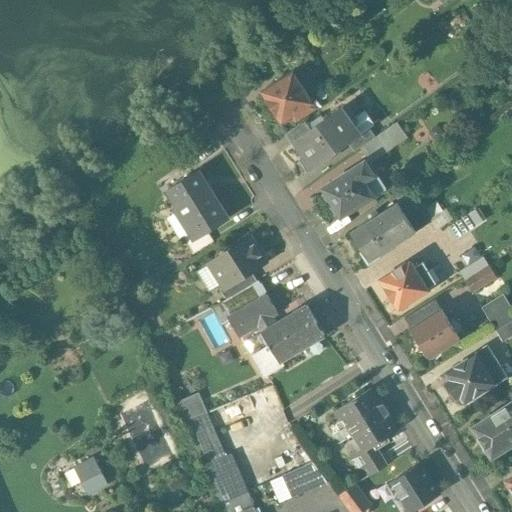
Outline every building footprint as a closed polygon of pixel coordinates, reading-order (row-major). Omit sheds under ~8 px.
[(317,108),(295,72),(264,91),(278,112),(277,116),(280,120),(287,122),(293,118),(298,120),(317,108)] [(312,130),(293,143),(294,144),(312,169),(349,142),(361,133),(361,132),(342,107),(312,130)] [(305,120),(285,134),(293,145),(294,144),(293,143),(312,130),(305,120)] [(408,138),(396,123),(386,130),(397,146),(408,138)] [(376,137),(368,127),(361,132),(361,133),(349,142),(355,151),(376,137)] [(386,130),(360,148),(369,160),(372,164),(397,146),(386,130)] [(369,160),(324,187),(333,202),(331,204),(330,206),(330,209),(331,211),(333,213),(335,214),(338,214),(340,213),(342,216),(386,189),(372,164),(369,160)] [(231,217),(201,169),(169,189),(178,204),(175,206),(190,232),(202,224),(207,232),(208,231),(231,217)] [(400,202),(352,232),(364,251),(362,252),(370,265),(382,257),(381,254),(418,231),(400,202)] [(190,232),(183,236),(194,253),(214,241),(208,231),(207,232),(202,224),(190,232)] [(251,237),(210,263),(225,286),(251,271),(266,261),(251,237)] [(411,259),(382,278),(395,298),(393,301),(397,307),(403,308),(408,305),(409,303),(438,285),(428,270),(421,275),(411,259)] [(490,266),(466,281),(473,292),(497,277),(490,266)] [(251,271),(225,286),(220,289),(227,299),(257,281),(251,271)] [(258,281),(236,295),(222,302),(231,316),(266,295),(258,281)] [(511,305),(504,293),(482,307),(496,329),(511,318),(511,305)] [(231,316),(230,317),(240,335),(260,323),(264,331),(275,324),(271,316),(277,312),(267,295),(231,316)] [(264,331),(263,331),(270,343),(281,360),(282,359),(325,334),(307,305),(275,324),(264,331)] [(442,309),(412,328),(426,349),(425,352),(428,356),(434,357),(439,354),(440,352),(461,339),(442,309)] [(511,318),(496,329),(503,341),(511,335),(511,318)] [(270,343),(251,355),(265,377),(285,364),(282,359),(281,360),(270,343)] [(489,346),(442,374),(457,398),(460,396),(464,402),(470,402),(474,399),(474,396),(508,376),(489,346)] [(372,387),(337,409),(343,420),(339,423),(342,427),(350,422),(351,424),(350,425),(355,434),(356,433),(366,447),(367,449),(376,444),(398,430),(390,416),(391,415),(382,400),(380,400),(372,387)] [(179,410),(184,424),(209,414),(203,400),(179,410)] [(511,402),(473,427),(484,443),(483,451),(491,456),(493,458),(511,446),(511,402)] [(184,424),(206,475),(230,464),(209,414),(184,424)] [(376,444),(367,449),(366,447),(351,456),(365,478),(367,477),(388,464),(376,444)] [(107,484),(94,458),(76,467),(89,493),(107,484)] [(212,487),(241,475),(235,462),(230,464),(206,475),(212,487)] [(317,462),(271,477),(279,500),(324,485),(317,462)] [(421,463),(393,481),(412,511),(440,493),(421,463)] [(212,487),(222,511),(249,511),(256,509),(241,475),(212,487)] [(365,478),(339,494),(352,511),(361,511),(372,504),(370,502),(380,495),(367,477),(365,478)]
